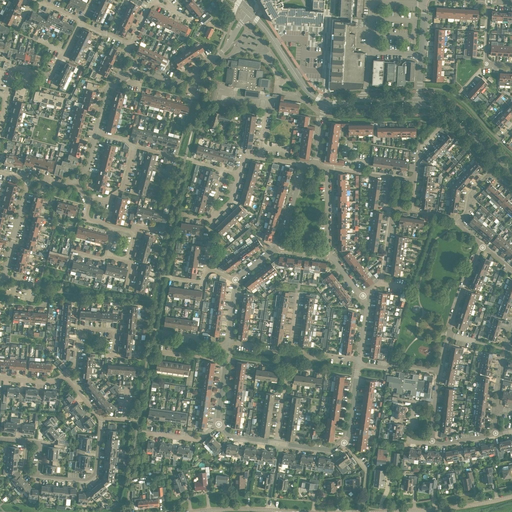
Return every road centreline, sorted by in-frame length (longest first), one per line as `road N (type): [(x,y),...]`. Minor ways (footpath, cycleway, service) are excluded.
road 1 (residential): [(276,443),(296,293)]
road 2 (residential): [(342,442),(366,305),(361,295)]
road 3 (residential): [(135,69),(177,82),(224,49),(248,11)]
road 4 (residential): [(386,511),(511,496)]
road 5 (residential): [(4,96),(14,69),(50,73),(80,21)]
road 6 (residential): [(482,246),(457,223),(470,195),(489,173),(511,192)]
road 7 (tertiary): [(325,101),(304,87),(248,11)]
